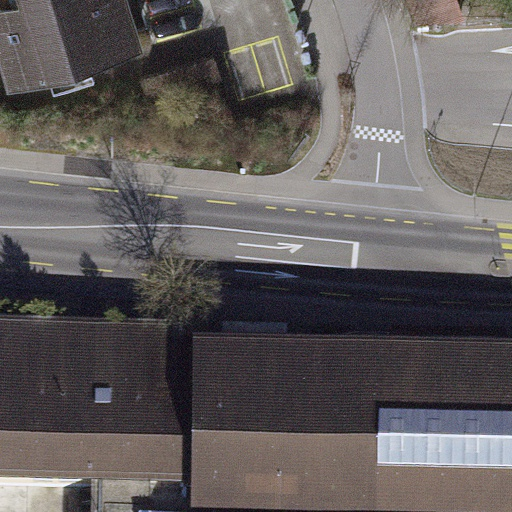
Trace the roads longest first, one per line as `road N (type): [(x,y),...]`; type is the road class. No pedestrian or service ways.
road 1 (secondary): [(368,258),(0,221)]
road 2 (residential): [(368,258),(382,100),(362,0)]
road 3 (secondary): [(511,271),(368,258)]
